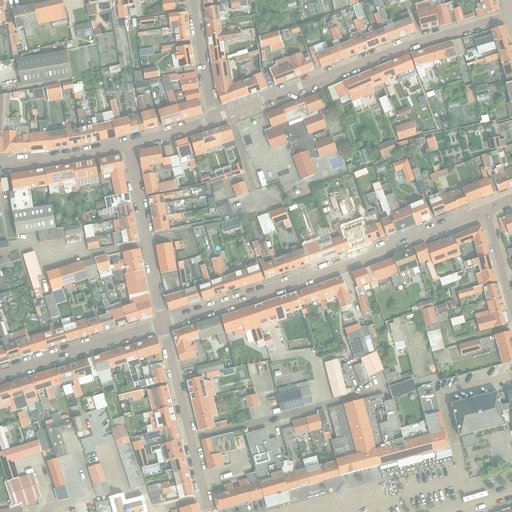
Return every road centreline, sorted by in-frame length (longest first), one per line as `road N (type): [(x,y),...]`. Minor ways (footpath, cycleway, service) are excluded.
road 1 (residential): [(162,325),(486,209)]
road 2 (residential): [(214,120),(386,52),(511,14)]
road 3 (residential): [(206,511),(162,325)]
road 4 (residential): [(162,325),(128,146)]
road 5 (residential): [(0,376),(162,325)]
road 6 (residential): [(0,170),(128,146)]
road 7 (residential): [(214,120),(195,0)]
